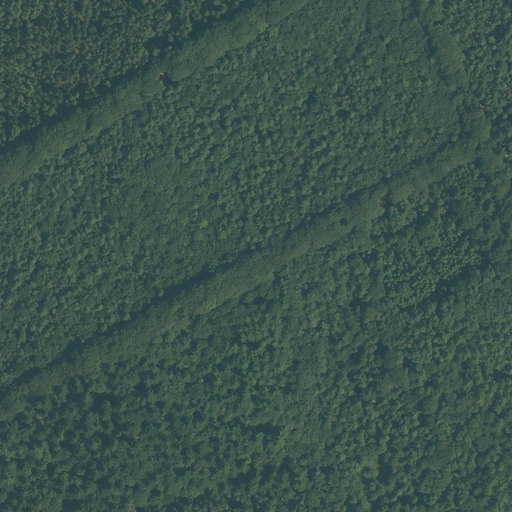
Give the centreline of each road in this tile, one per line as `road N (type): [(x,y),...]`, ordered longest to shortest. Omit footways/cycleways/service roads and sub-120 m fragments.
road 1 (track): [(511,128),(0,400)]
road 2 (track): [(0,173),(289,0)]
road 3 (track): [(511,210),(425,0)]
road 4 (track): [(456,511),(511,339)]
